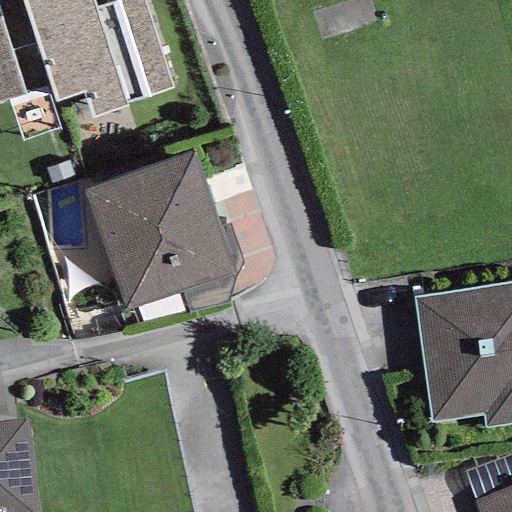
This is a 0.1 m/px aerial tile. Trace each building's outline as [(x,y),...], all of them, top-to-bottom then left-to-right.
[(0,0),(0,9),(0,95),(26,87),(24,82),(51,74),(26,0),(0,0)] [(95,0),(26,0),(51,74),(56,90),(83,81),(92,109),(174,83),(146,0),(102,0),(97,2),(95,0)] [(194,144),(83,181),(124,302),(179,283),(186,307),(228,295),(234,265),(241,253),(230,216),(219,219),(194,144)] [(484,433),(511,428),(511,287),(414,301),(432,425),(482,418),(484,433)] [(38,511),(28,424),(0,427),(0,511),(38,511)] [(511,511),(511,487),(473,502),(476,511),(511,511)]
